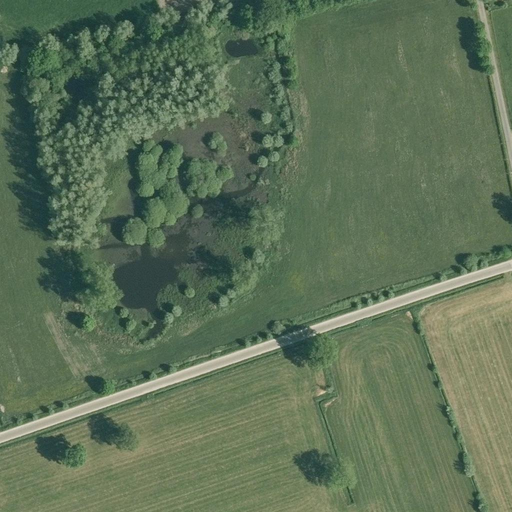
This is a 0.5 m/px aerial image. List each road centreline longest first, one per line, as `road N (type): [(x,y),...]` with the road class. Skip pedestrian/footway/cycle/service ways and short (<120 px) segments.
road 1 (unclassified): [(0,439),(511,265)]
road 2 (unclassified): [(511,156),(478,0)]
